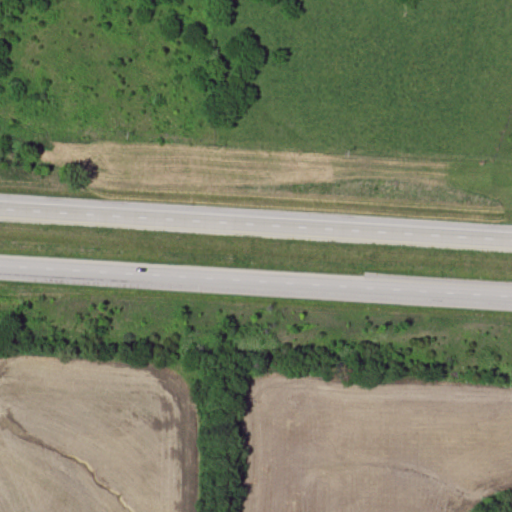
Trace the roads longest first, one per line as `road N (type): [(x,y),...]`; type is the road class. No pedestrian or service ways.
road 1 (trunk): [(0,265),(154,283),(511,289)]
road 2 (trunk): [(511,237),(0,208)]
